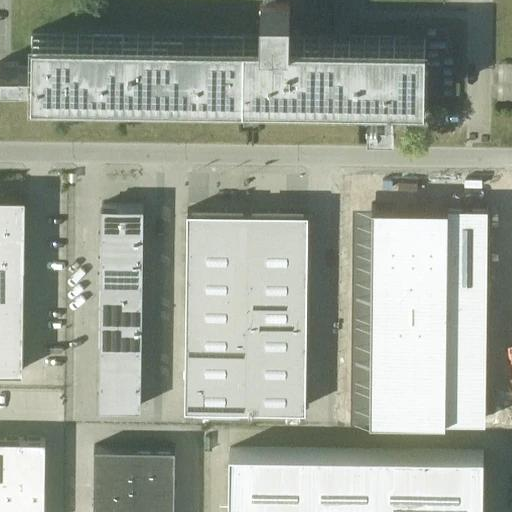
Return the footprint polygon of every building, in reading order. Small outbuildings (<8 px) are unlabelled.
[(0,62),(0,76),(33,77),(33,94),(241,97),(243,97),(259,97),(269,97),(319,98),(385,99),(385,111),(367,111),(367,126),(394,126),(394,113),(395,98),(397,98),(425,99),(425,85),(425,83),(426,39),(409,39),(406,39),(351,38),(337,38),(290,37),(291,3),(275,3),(265,3),(263,3),(261,3),(260,17),(260,36),(33,34),(33,51),(33,53),(33,62),(33,63),(0,62)] [(0,194),(0,370),(20,371),(22,195),(1,194),(0,194)] [(488,204),(372,203),(369,419),(485,420),(488,204)] [(102,204),(101,233),(143,233),(144,204),(102,204)] [(188,209),(185,406),(305,407),(308,210),(303,210),(279,210),(279,209),(269,209),(269,210),(253,210),(243,210),(227,210),(227,208),(216,208),(216,209),(192,209),(188,209)] [(101,233),(101,257),(143,257),(143,233),(101,233)] [(101,257),(101,281),(142,281),(143,257),(101,257)] [(101,281),(100,309),(142,309),(142,281),(101,281)] [(100,309),(100,324),(142,325),(142,309),(100,309)] [(100,324),(100,345),(142,345),(142,325),(100,324)] [(100,345),(99,365),(141,365),(142,345),(100,345)] [(99,365),(99,380),(141,381),(141,365),(99,365)] [(99,380),(99,405),(141,406),(141,381),(99,380)] [(0,436),(0,511),(43,511),(45,437),(0,436)] [(95,445),(93,511),(174,511),(175,446),(95,445)] [(482,511),(483,450),(230,449),(229,511),(482,511)]
